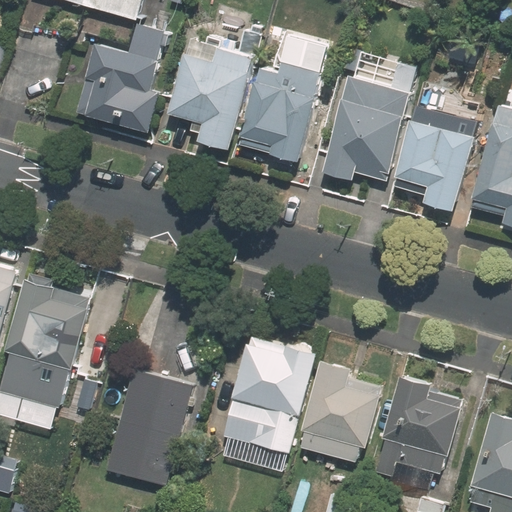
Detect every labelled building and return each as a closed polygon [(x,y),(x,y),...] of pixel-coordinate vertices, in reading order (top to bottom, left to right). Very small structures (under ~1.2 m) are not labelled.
[(71,0),(140,19),(145,0),(71,0)] [(159,61),(167,32),(137,23),(129,53),(100,45),(82,112),(154,132),(165,92),(155,89),(162,62),(159,61)] [(257,58),(264,35),(247,30),(240,54),(234,52),(237,43),(212,35),(210,45),(197,41),(193,54),(190,54),(173,112),(198,120),(195,130),(205,132),(203,140),(234,148),(255,72),(254,72),(257,58)] [(0,80),(1,81),(11,46),(0,42),(0,80)] [(318,97),(326,72),(288,61),(285,72),(267,68),(264,82),(261,82),(244,143),(276,152),(276,154),(303,161),(321,98),(318,97)] [(349,99),(329,172),(358,180),(360,174),(392,183),(410,117),(349,99)] [(511,106),(504,104),(476,206),(511,216),(509,222),(511,223),(511,106)] [(439,126),(420,120),(402,185),(433,193),(430,202),(460,210),(482,132),(475,130),(477,120),(444,111),(439,126)] [(0,260),(0,342),(22,266),(0,260)] [(78,363),(97,294),(61,284),(63,275),(35,268),(13,345),(19,346),(8,387),(66,403),(77,362),(78,363)] [(293,448),(321,347),(293,339),(292,341),(255,331),(228,430),(293,448)] [(371,442),(388,382),(355,373),(358,363),(327,354),(308,424),(311,425),(306,441),(308,441),(303,457),(321,462),(325,447),(362,457),(366,441),(371,442)] [(139,365),(112,465),(168,481),(196,381),(139,365)] [(408,370),(390,431),(392,431),(382,467),(399,472),(404,455),(447,467),(467,394),(435,385),(437,378),(408,370)] [(511,511),(511,410),(498,406),(477,479),(480,480),(475,497),(495,502),(491,511),(511,511)] [(0,460),(0,485),(12,489),(19,466),(0,460)] [(336,490),(329,511),(356,511),(361,496),(336,490)] [(424,494),(418,511),(447,511),(451,502),(424,494)] [(37,511),(39,505),(18,500),(14,511),(37,511)]
